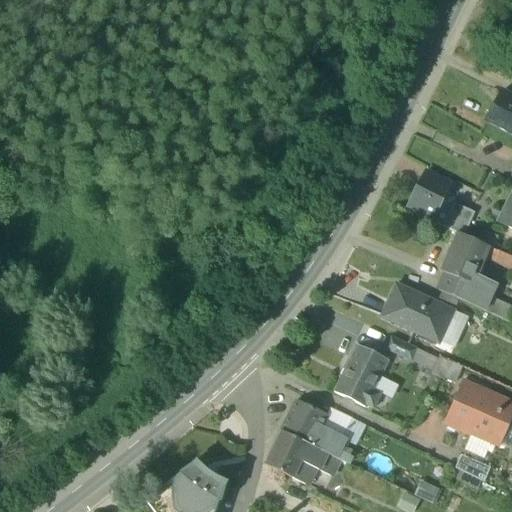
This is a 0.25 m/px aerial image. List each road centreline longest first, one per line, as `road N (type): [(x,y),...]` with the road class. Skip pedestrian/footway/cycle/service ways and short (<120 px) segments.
road 1 (secondary): [(451,0),(321,254),(229,361)]
road 2 (secondary): [(229,361),(55,511)]
road 3 (residential): [(235,511),(260,408),(229,361)]
